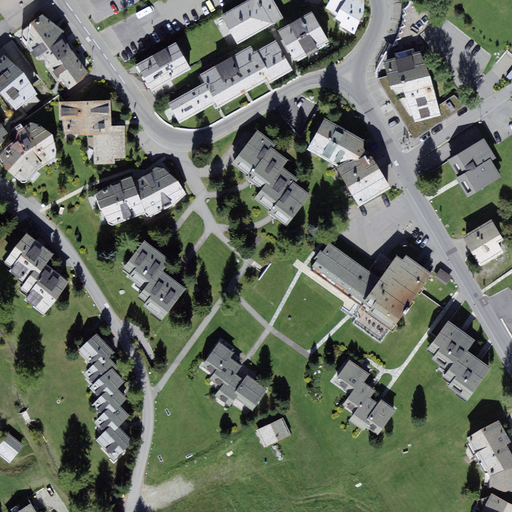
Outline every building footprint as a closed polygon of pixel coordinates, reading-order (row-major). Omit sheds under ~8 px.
[(0,0),(0,5),(10,20),(38,0),(0,0)] [(256,0),(227,16),(243,44),(288,20),(276,0),(256,0)] [(336,0),(330,9),(343,18),(342,20),(348,23),(345,28),(360,36),(367,21),(369,16),(370,8),(368,0),(336,0)] [(317,13),(281,32),(297,63),(333,45),(317,13)] [(69,41),(66,43),(44,14),(19,34),(41,62),(46,58),(72,91),(94,74),(69,41)] [(297,74),(280,43),(257,55),(273,84),(275,87),(297,74)] [(179,44),(139,67),(154,94),(194,71),(179,44)] [(254,49),(204,76),(209,84),(219,103),(223,111),(273,84),(257,55),(254,49)] [(418,122),(442,117),(427,55),(392,64),(398,90),(410,88),(418,122)] [(15,56),(0,67),(0,87),(14,106),(38,88),(15,56)] [(209,84),(169,106),(179,124),(219,103),(209,84)] [(126,128),(116,128),(116,102),(64,104),(65,135),(96,135),(97,164),(127,164),(126,128)] [(0,121),(0,150),(9,142),(0,121)] [(377,153),(363,160),(371,146),(328,121),(311,151),(344,170),(343,171),(363,208),(397,190),(377,153)] [(60,157),(60,135),(38,126),(23,136),(1,158),(28,186),(50,164),(60,157)] [(275,146),(258,133),(234,163),(251,177),(275,146)] [(485,143),(452,161),(472,198),(505,179),(485,143)] [(253,176),(268,188),(289,161),(274,150),(253,176)] [(139,187),(155,218),(193,199),(177,168),(139,187)] [(261,199),(275,211),(299,181),(284,170),(261,199)] [(96,196),(108,229),(148,214),(136,182),(96,196)] [(315,196),(299,184),(275,214),(291,227),(315,196)] [(497,221),(467,239),(484,268),(508,254),(503,246),(510,242),(497,221)] [(53,254),(27,235),(6,265),(32,284),(53,254)] [(173,260),(147,241),(126,270),(152,289),(173,260)] [(315,270),(366,308),(385,282),(334,244),(315,270)] [(435,282),(403,258),(385,282),(366,308),(398,332),(435,282)] [(75,284),(48,265),(27,295),(53,314),(75,284)] [(447,285),(452,277),(439,270),(435,278),(447,285)] [(193,290),(167,271),(145,300),(171,319),(193,290)] [(477,345),(448,325),(430,349),(460,370),(477,345)] [(100,335),(82,352),(96,367),(108,356),(111,359),(117,353),(100,335)] [(220,344),(206,366),(220,375),(231,358),(233,359),(236,354),(220,344)] [(498,370),(473,353),(451,384),(476,401),(498,370)] [(96,367),(88,374),(99,386),(117,368),(119,370),(120,369),(111,359),(108,356),(96,367)] [(220,375),(216,381),(224,387),(233,373),(239,377),(246,367),(233,359),(231,358),(220,375)] [(370,376),(352,363),(338,383),(355,395),(363,383),(365,384),(370,376)] [(99,386),(96,388),(105,397),(115,388),(119,392),(130,382),(119,370),(117,368),(99,386)] [(224,387),(218,396),(233,406),(248,383),(239,377),(233,373),(224,387)] [(271,388),(253,376),(239,399),(256,410),(271,388)] [(355,395),(347,406),(360,415),(371,398),(373,399),(378,392),(365,384),(363,383),(355,395)] [(105,397),(97,405),(107,416),(121,403),(124,407),(128,402),(119,392),(115,388),(105,397)] [(360,415),(355,422),(369,431),(371,428),(385,407),(384,406),(373,399),(371,398),(360,415)] [(401,412),(387,402),(384,406),(385,407),(371,428),(383,437),(401,412)] [(107,416),(101,421),(112,433),(120,425),(122,427),(133,417),(124,407),(121,403),(107,416)] [(285,419),(260,431),(268,448),(293,435),(285,419)] [(511,448),(498,424),(469,440),(490,478),(511,465),(511,448)] [(112,433),(102,442),(118,460),(136,443),(122,427),(120,425),(112,433)] [(11,435),(0,448),(0,454),(11,464),(25,447),(11,435)] [(511,511),(511,502),(497,495),(488,511),(490,511),(511,511)]
